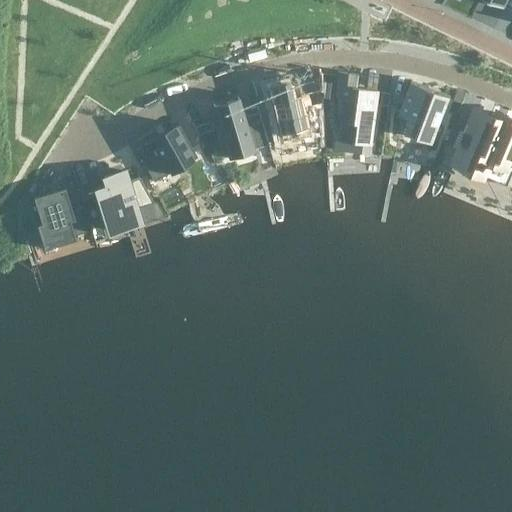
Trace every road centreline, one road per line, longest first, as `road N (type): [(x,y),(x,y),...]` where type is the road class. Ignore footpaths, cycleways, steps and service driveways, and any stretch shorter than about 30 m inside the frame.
road 1 (residential): [(39,169),(202,91),(308,57),(381,61),(511,100)]
road 2 (residential): [(398,0),(511,55)]
